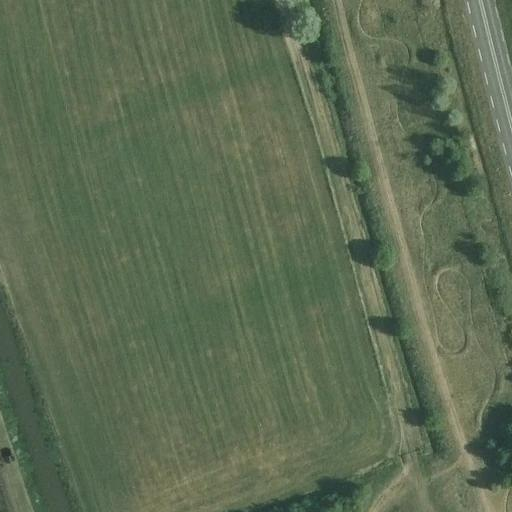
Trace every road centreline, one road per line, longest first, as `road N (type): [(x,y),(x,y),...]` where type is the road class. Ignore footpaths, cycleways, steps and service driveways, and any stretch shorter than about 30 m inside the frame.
road 1 (track): [(402,462),(288,17)]
road 2 (primary): [(511,124),(479,0)]
